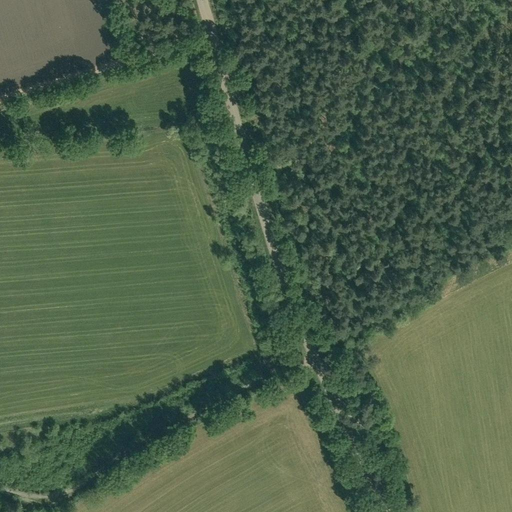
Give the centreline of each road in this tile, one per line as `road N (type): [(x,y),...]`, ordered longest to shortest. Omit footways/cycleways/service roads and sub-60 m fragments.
road 1 (unclassified): [(390,511),(271,256),(201,0)]
road 2 (unknown): [(312,355),(188,417),(67,495),(39,499),(2,490)]
road 3 (track): [(0,102),(212,35)]
